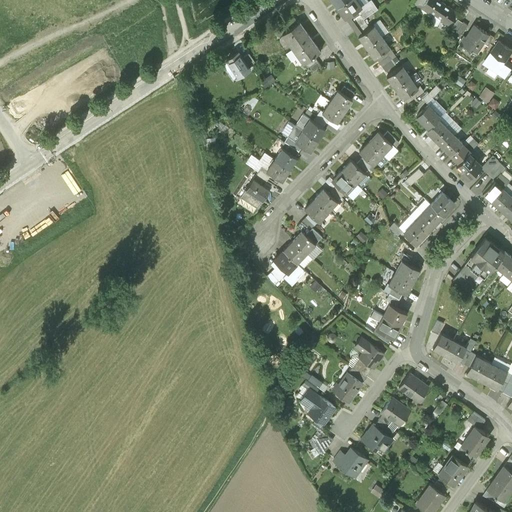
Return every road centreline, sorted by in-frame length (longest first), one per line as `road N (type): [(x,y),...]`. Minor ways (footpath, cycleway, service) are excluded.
road 1 (tertiary): [(31,163),(192,51)]
road 2 (residential): [(383,102),(261,232)]
road 3 (track): [(204,511),(288,378)]
road 4 (residential): [(416,350),(439,264),(483,215)]
road 5 (residential): [(483,215),(383,102)]
road 6 (residential): [(509,431),(427,370),(416,350)]
road 7 (residential): [(383,102),(311,0)]
